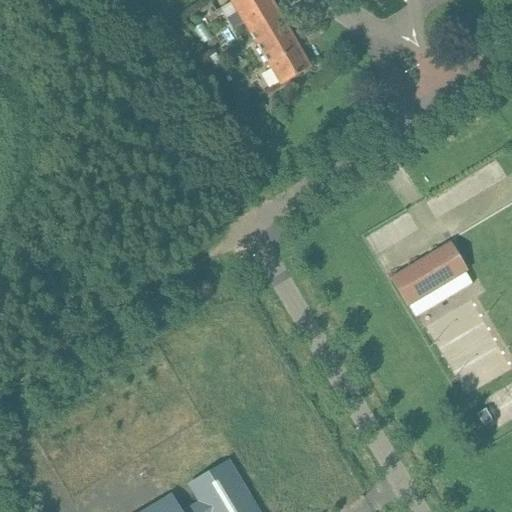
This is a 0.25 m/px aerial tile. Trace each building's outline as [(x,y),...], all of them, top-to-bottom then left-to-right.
[(244,24),(281,86),(310,68),(270,0),(229,0),(232,3),(244,24)] [(232,3),(221,9),(233,30),(244,24),(232,3)] [(449,246),(393,280),(407,305),(464,271),(449,246)] [(485,409),(476,415),(484,427),(493,422),(485,409)] [(185,511),(255,511),(227,463),(190,485),(201,503),(185,511)]
